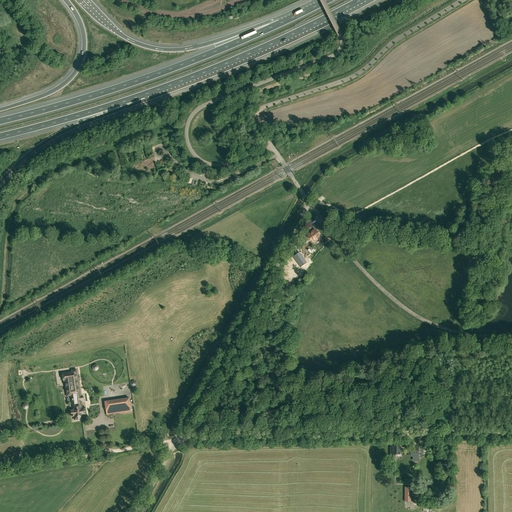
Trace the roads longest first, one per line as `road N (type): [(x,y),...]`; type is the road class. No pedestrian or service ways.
road 1 (unclassified): [(137,511),(306,208),(255,113),(350,77),(460,0)]
road 2 (track): [(510,130),(353,214),(321,203),(306,207),(417,317),(449,329),(511,332)]
road 3 (track): [(178,439),(511,432)]
road 4 (motorway): [(281,22),(160,73),(0,121)]
road 5 (motorway): [(145,94),(360,0)]
road 6 (motorway): [(281,22),(165,49),(126,38),(82,0)]
road 7 (track): [(0,472),(176,442)]
road 8 (motorway): [(0,182),(33,149),(145,94)]
road 9 (track): [(494,298),(510,130)]
road 10 (motorway): [(66,0),(84,35),(79,66),(57,89),(0,109)]
road 11 (motorway): [(0,136),(145,94)]
